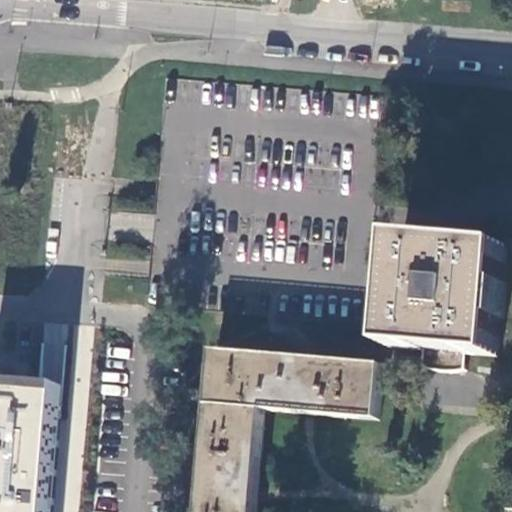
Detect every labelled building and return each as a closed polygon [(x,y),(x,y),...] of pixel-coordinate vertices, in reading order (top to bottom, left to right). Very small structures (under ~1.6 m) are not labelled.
[(152,269),(149,304),(323,318),(364,322),(383,94),(167,77),(158,191),(155,229),(152,269)] [(507,247),(402,238),(392,347),(499,354),(502,323),(505,279),(507,247)] [(511,279),(505,279),(502,323),(511,323),(511,279)] [(256,511),(265,411),(378,421),(383,367),(216,353),(202,511),(256,511)] [(0,381),(0,511),(49,511),(60,387),(17,383),(0,381)]
